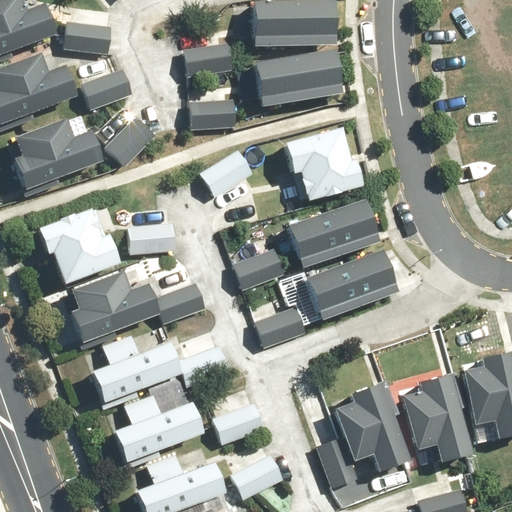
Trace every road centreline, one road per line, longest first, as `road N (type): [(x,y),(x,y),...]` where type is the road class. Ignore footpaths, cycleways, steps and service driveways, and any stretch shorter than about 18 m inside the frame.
road 1 (residential): [(476,262),(456,254),(433,223),(396,55),(399,0)]
road 2 (residential): [(476,262),(375,321),(304,347),(262,380)]
road 3 (residential): [(262,380),(232,336),(207,256),(171,200)]
road 4 (residential): [(262,380),(257,404),(304,511)]
road 5 (residential): [(162,0),(136,10),(130,27),(151,115)]
